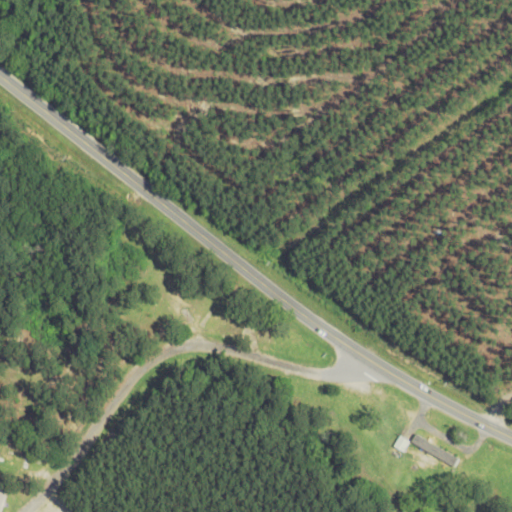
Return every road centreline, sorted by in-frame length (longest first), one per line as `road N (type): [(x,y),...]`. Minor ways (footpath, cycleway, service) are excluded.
road 1 (tertiary): [(0,71),(364,356),(511,434)]
road 2 (residential): [(364,356),(344,372),(185,345),(144,365)]
road 3 (residential): [(144,365),(28,511)]
